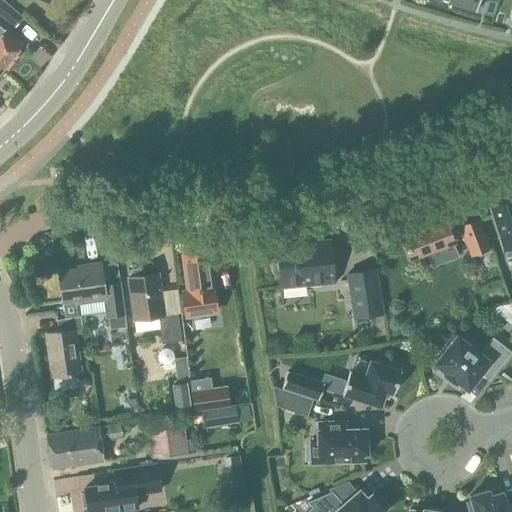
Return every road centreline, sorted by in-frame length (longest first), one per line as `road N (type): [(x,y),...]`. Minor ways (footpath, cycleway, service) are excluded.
road 1 (residential): [(0,245),(59,216),(352,200),(511,139)]
road 2 (residential): [(35,511),(19,378),(0,304)]
road 3 (tertiary): [(0,149),(83,58),(116,0)]
